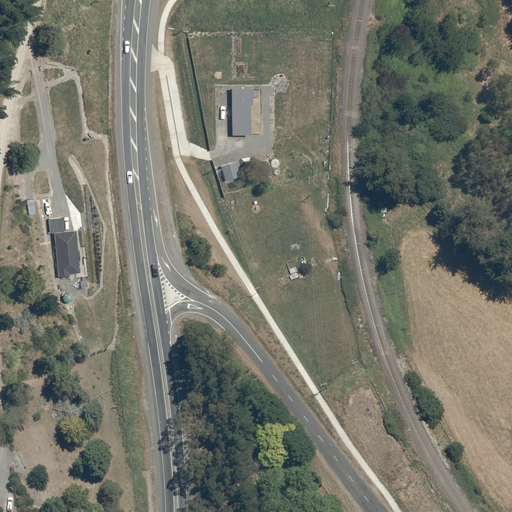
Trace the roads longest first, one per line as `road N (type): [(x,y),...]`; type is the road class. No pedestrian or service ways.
road 1 (trunk): [(171,511),(129,174),(132,0)]
road 2 (unclassified): [(143,156),(163,260),(182,287),(226,313),(265,366)]
road 3 (unclassified): [(376,511),(265,366)]
road 4 (trunk): [(143,156),(164,336)]
road 5 (trunk): [(164,336),(183,511)]
road 6 (trunk): [(146,0),(143,156)]
road 7 (unclassified): [(265,366),(202,309),(173,310),(164,336)]
